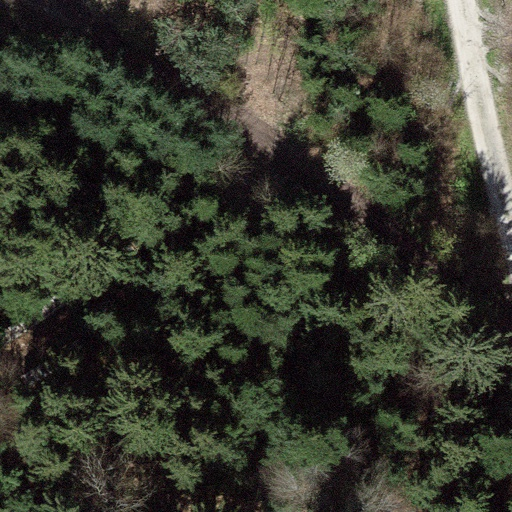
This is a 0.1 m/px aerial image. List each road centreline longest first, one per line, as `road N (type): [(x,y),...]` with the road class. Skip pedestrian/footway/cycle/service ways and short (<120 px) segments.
road 1 (track): [(511,348),(301,168),(28,0)]
road 2 (track): [(511,236),(471,83),(460,0)]
